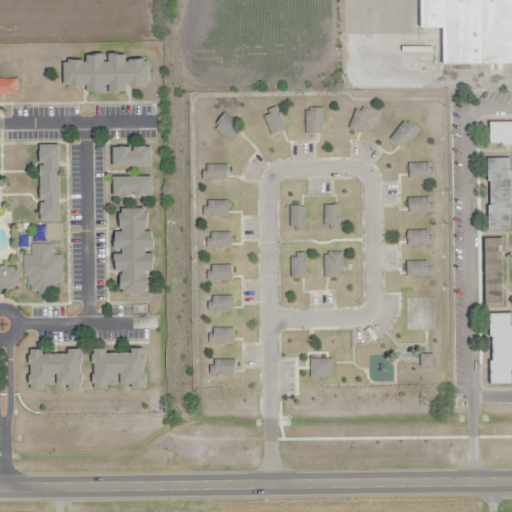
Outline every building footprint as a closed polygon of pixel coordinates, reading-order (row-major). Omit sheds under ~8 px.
[(511,0),(420,0),(420,29),(445,29),(444,65),(511,65),(511,0)] [(67,63),(68,92),(93,92),(93,96),(133,95),(133,90),(157,90),(156,61),(133,62),(133,55),(94,56),(94,63),(67,63)] [(264,118),(271,137),(286,131),(276,108),(268,112),(270,116),(264,118)] [(304,112),(304,137),(321,137),(320,126),(324,126),(324,109),(310,110),(310,112),(304,112)] [(356,111),(347,132),(361,138),(370,117),(356,111)] [(224,114),(213,130),(233,144),(242,133),(233,127),(236,123),(224,114)] [(402,120),(387,142),(401,152),(407,143),(411,146),(420,132),(402,120)] [(511,123),(493,124),(493,146),(511,145),(511,123)] [(43,145),(43,221),(63,221),(63,145),(43,145)] [(115,148),(115,167),(152,167),(152,148),(115,148)] [(511,160),(490,160),(490,232),(511,232),(511,160)] [(408,165),(409,180),(435,179),(435,171),(430,171),(430,164),(408,165)] [(202,172),(202,181),(228,180),(228,166),(207,166),(207,172),(202,172)] [(115,178),(116,198),(154,197),(154,177),(115,178)] [(408,201),(408,215),(434,214),(433,205),(430,205),(429,200),(408,201)] [(203,208),(204,217),(229,217),(229,202),(208,203),(209,208),(203,208)] [(324,207),(324,227),(329,227),(329,231),(338,231),(338,207),(324,207)] [(289,208),(289,229),(295,229),(295,233),(304,233),(305,208),(289,208)] [(122,210),(122,230),(118,230),(117,271),(124,271),(124,294),(152,294),(152,271),(160,271),(160,232),(150,232),(150,210),(122,210)] [(408,233),(409,247),(434,247),(434,237),(430,237),(429,233),(408,233)] [(204,240),(204,249),(230,248),(230,234),(209,234),(209,240),(204,240)] [(488,238),(487,306),(505,306),(506,238),(488,238)] [(32,246),(31,256),(24,255),(24,279),(27,279),(27,287),(32,287),(32,294),(59,294),(60,257),(52,257),(52,246),(32,246)] [(325,257),(326,279),(339,279),(339,272),(346,272),(345,253),(328,254),(328,256),(325,257)] [(290,259),(291,279),(307,279),(306,255),(297,255),(297,259),(290,259)] [(407,263),(408,278),(432,277),(432,268),(428,268),(427,263),(407,263)] [(207,273),(207,282),(233,281),(232,267),(212,267),(212,273),(207,273)] [(0,290),(10,290),(10,287),(19,287),(19,274),(13,274),(13,268),(0,268),(0,290)] [(208,304),(208,312),(234,312),(233,297),(213,298),(213,303),(208,304)] [(511,314),(492,314),(492,384),(511,384),(511,314)] [(208,336),(209,345),(235,344),(234,329),(214,330),(214,336),(208,336)] [(33,351),(33,392),(48,392),(48,387),(68,387),(68,392),(86,392),(86,350),(72,350),(72,355),(45,356),(45,351),(33,351)] [(95,350),(94,392),(109,392),(109,386),(131,387),(131,390),(149,390),(149,350),(134,350),(134,354),(109,354),(109,350),(95,350)] [(419,356),(419,369),(434,368),(433,356),(419,356)] [(309,361),(310,380),(333,379),(332,360),(309,361)] [(209,367),(209,375),(235,375),(234,361),(215,362),(215,367),(209,367)]
